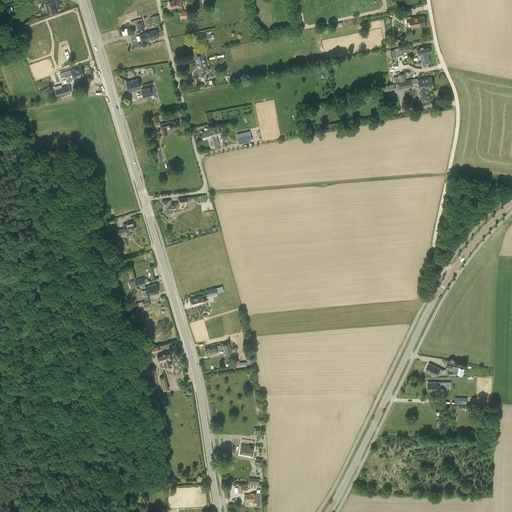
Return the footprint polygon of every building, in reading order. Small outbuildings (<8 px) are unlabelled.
[(58,11),(57,7),(60,6),(57,0),(51,0),(44,2),(48,14),(52,13),(58,11)] [(180,0),(174,0),(169,1),(171,8),(177,7),(177,8),(182,7),(180,0)] [(417,17),(411,18),(410,13),(398,15),(399,20),(407,18),(408,24),(410,24),(411,27),(426,25),(424,16),(417,17)] [(138,31),(144,29),(142,21),(141,21),(140,19),(130,21),(132,27),(134,26),(136,26),(135,24),(136,24),(138,31)] [(143,33),(143,34),(139,35),(141,41),(145,40),(145,41),(158,37),(156,30),(143,33)] [(196,36),(197,42),(208,40),(209,41),(212,41),(210,31),(201,33),(201,35),(196,36)] [(386,41),(387,48),(399,46),(398,39),(396,39),(386,41)] [(400,56),(399,53),(407,52),(413,51),(412,48),(412,44),(399,46),(398,47),(398,48),(394,48),(394,50),(390,50),(391,57),(400,56)] [(430,52),(429,45),(417,48),(418,55),(421,54),(423,64),(430,62),(428,53),(430,52)] [(205,61),(203,56),(205,55),(203,50),(198,51),(197,49),(192,50),(193,56),(194,56),(196,63),(205,61)] [(207,67),(207,68),(206,64),(205,61),(196,63),(198,71),(197,71),(199,77),(200,77),(204,76),(203,70),(204,70),(206,72),(208,73),(210,71),(209,68),(207,67)] [(81,67),(71,70),(60,74),(61,77),(58,78),(60,86),(71,82),(70,79),(73,78),(81,76),(83,75),(81,67)] [(394,77),(395,82),(406,80),(404,73),(399,75),(399,76),(394,77)] [(431,77),(418,80),(418,78),(412,79),(406,80),(396,82),(398,89),(414,86),(414,85),(416,87),(419,86),(420,91),(419,91),(421,102),(430,100),(428,88),(433,87),(431,77)] [(140,87),(137,79),(126,82),(129,91),(140,87)] [(68,85),(55,89),(57,96),(70,92),(68,85)] [(141,90),(143,97),(156,93),(154,86),(141,90)] [(163,114),(152,117),(154,122),(153,123),(154,126),(159,125),(160,124),(159,121),(164,120),(163,118),(164,117),(163,114)] [(160,124),(161,128),(163,135),(168,134),(166,127),(170,126),(171,129),(178,127),(177,120),(173,121),(171,121),(160,124)] [(211,147),(219,145),(216,135),(220,134),(218,128),(214,129),(201,132),(203,139),(208,137),(211,147)] [(238,144),(251,141),(250,135),(236,138),(238,144)] [(170,200),(162,201),(162,204),(163,210),(163,211),(178,209),(177,203),(171,204),(170,200)] [(119,230),(117,231),(114,231),(115,236),(118,235),(135,229),(133,221),(132,222),(123,224),(124,228),(119,230)] [(137,286),(145,283),(144,282),(143,277),(135,280),(130,281),(132,287),(137,286)] [(145,287),(147,295),(143,297),(144,301),(142,301),(144,308),(151,306),(149,300),(148,296),(159,292),(156,284),(145,287)] [(222,286),(206,290),(207,296),(217,293),(223,291),(222,286)] [(205,302),(204,298),(203,298),(202,295),(190,299),(192,305),(196,304),(196,305),(205,302)] [(221,345),(215,346),(205,349),(206,355),(217,352),(219,351),(218,350),(223,349),(225,354),(232,352),(229,342),(222,344),(222,345),(221,346),(221,345)] [(158,355),(159,362),(161,367),(164,366),(165,369),(167,369),(168,369),(170,369),(171,367),(171,364),(170,359),(171,359),(169,352),(158,355)] [(443,370),(440,368),(429,363),(426,371),(436,376),(438,373),(441,374),(443,370)] [(465,368),(447,364),(446,369),(449,369),(449,371),(458,372),(457,374),(466,376),(467,369),(465,369),(465,368)] [(169,389),(166,376),(159,378),(163,391),(169,389)] [(449,382),(439,382),(428,382),(428,391),(439,391),(439,387),(449,387),(449,382)] [(254,446),(249,445),(249,446),(241,445),(239,453),(252,456),(254,446)] [(244,494),(244,502),(252,501),(252,502),(257,502),(256,493),(250,493),(250,494),(244,494)]
